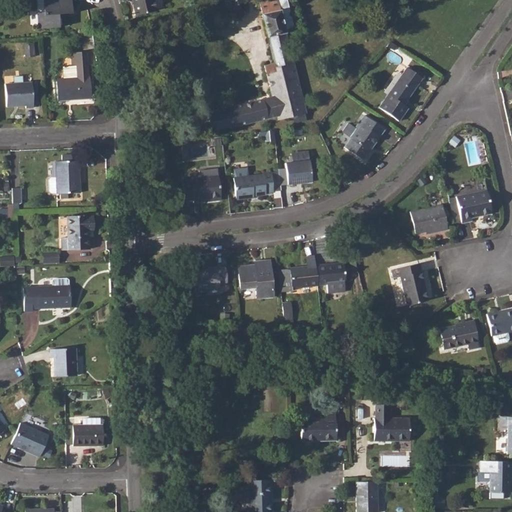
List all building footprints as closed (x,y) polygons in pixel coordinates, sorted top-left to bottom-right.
[(71,0),(36,0),(38,28),(59,27),(58,14),(72,13),(71,0)] [(131,0),(135,15),(155,11),(153,0),(131,0)] [(243,0),(222,0),(225,7),(232,6),(234,12),(240,10),(238,4),(244,2),(243,0)] [(271,97),(262,99),(223,108),(228,128),(268,119),(276,117),(277,120),(305,113),(285,32),(285,30),(281,16),(277,1),(277,0),(268,0),(259,2),(274,63),(264,66),(271,97)] [(220,7),(210,10),(213,20),(223,17),(220,7)] [(62,79),(56,80),(58,101),(91,99),(90,78),(88,77),(86,51),(70,52),(70,65),(61,66),(62,79)] [(406,67),(378,108),(398,122),(407,108),(402,105),(421,78),(406,67)] [(32,82),(5,84),(6,106),(25,106),(25,108),(33,108),(32,82)] [(356,131),(344,147),(362,160),(384,130),(364,115),(354,129),(356,131)] [(286,164),(285,164),(287,185),(311,183),(309,161),(309,153),(294,154),(292,157),(293,163),(286,164)] [(62,161),(55,161),(56,193),(80,192),(79,160),(72,161),(72,154),(62,155),(62,161)] [(190,185),(182,186),(184,202),(192,201),(192,203),(201,202),(201,200),(220,197),(216,169),(215,167),(213,166),(208,167),(206,168),(205,171),(198,171),(198,178),(189,179),(190,185)] [(233,178),(235,197),(253,195),(253,197),(266,195),(265,193),(273,192),(270,173),(262,173),(262,175),(233,178)] [(20,188),(12,188),(12,203),(21,203),(20,188)] [(485,190),(455,197),(461,224),(471,221),(471,218),(491,214),(485,190)] [(441,205),(409,213),(414,234),(424,232),(425,235),(447,229),(441,205)] [(68,238),(61,238),(61,250),(89,249),(89,230),(93,230),(93,217),(88,217),(88,216),(67,216),(68,238)] [(43,262),(58,262),(59,252),(44,251),(43,262)] [(343,263),(315,266),(317,285),(327,284),(328,285),(330,295),(346,293),(343,263)] [(418,263),(391,270),(393,279),(399,277),(406,306),(427,302),(418,263)] [(207,269),(192,270),(194,292),(219,289),(219,286),(226,285),(224,264),(207,267),(207,269)] [(255,265),(253,265),(237,267),(240,290),(255,288),(256,299),(273,297),(270,265),(255,266),(255,265)] [(281,270),(277,270),(280,292),(283,292),(291,291),(291,288),(317,285),(315,266),(306,267),(289,269),(281,270)] [(52,286),(24,287),(24,311),(32,311),(32,308),(70,307),(69,286),(68,286),(68,280),(66,278),(54,279),(52,280),(52,286)] [(511,309),(486,315),(491,336),(493,335),(494,343),(497,344),(505,343),(508,339),(507,333),(511,331),(511,310),(511,311),(511,309)] [(463,324),(438,330),(442,350),(467,344),(468,350),(478,348),(472,321),(463,323),(463,324)] [(75,347),(50,349),(50,357),(54,357),(54,376),(75,376),(75,347)] [(374,418),(373,418),(373,442),(408,442),(408,418),(388,418),(388,404),(375,404),(374,418)] [(320,419),(299,420),(301,441),(335,440),(334,414),(320,415),(320,419)] [(511,416),(501,414),(500,429),(507,429),(506,454),(511,453),(511,416)] [(72,425),(72,426),(72,443),(72,445),(102,445),(102,424),(100,424),(100,418),(82,418),(82,424),(72,425)] [(19,423),(10,443),(39,456),(48,436),(19,423)] [(511,462),(479,461),(478,473),(480,473),(480,480),(489,480),(489,493),(509,493),(509,477),(507,477),(507,470),(510,470),(511,462)] [(172,472),(163,472),(163,482),(173,481),(172,472)] [(270,511),(269,480),(248,481),(248,511),(270,511)] [(377,511),(377,482),(355,482),(355,511),(377,511)]
